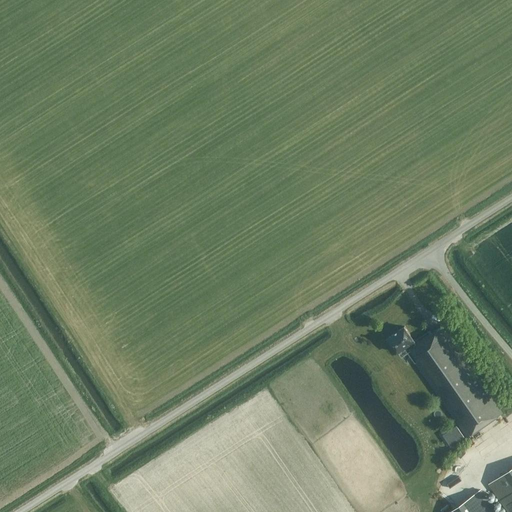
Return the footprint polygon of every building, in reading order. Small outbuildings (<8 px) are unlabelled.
[(463,324),(459,318),(454,320),(459,327),(463,324)] [(430,331),(415,342),(414,340),(405,327),(404,326),(404,327),(398,331),(394,334),(389,338),(388,338),(388,339),(389,340),(387,341),(392,348),(394,346),(397,351),(397,352),(398,351),(404,347),(468,437),(503,413),(442,326),(432,333),(430,331)] [(465,437),(457,426),(443,435),(451,447),(465,437)] [(511,511),(511,467),(490,484),(509,511),(511,511)] [(496,511),(480,490),(448,511),(496,511)]
